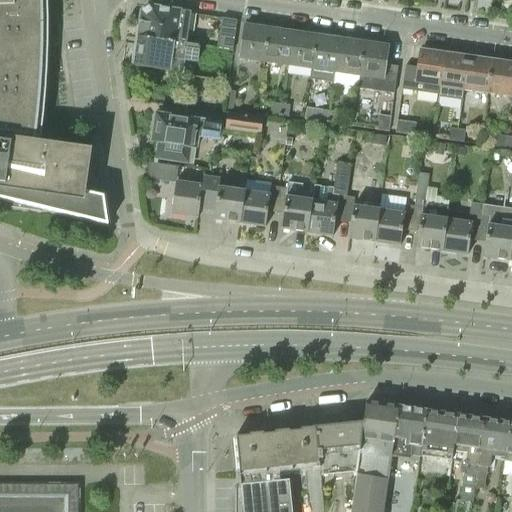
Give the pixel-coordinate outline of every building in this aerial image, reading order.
[(0,0),(0,132),(34,137),(40,138),(43,117),(46,91),(47,65),(48,40),(48,36),(48,17),(47,0),(0,0)] [(138,38),(185,45),(187,33),(190,14),(148,7),(141,12),(139,26),(138,38)] [(217,49),(233,51),(237,21),(222,19),(217,49)] [(240,60),(264,64),(270,26),(257,24),(257,28),(245,26),(240,60)] [(264,64),(287,67),(292,33),(281,31),(282,28),(270,26),(264,64)] [(287,67),(311,71),(317,33),(305,31),(304,35),(292,33),(287,67)] [(311,71),(335,74),(340,40),(329,38),(329,35),(317,33),(311,71)] [(134,67),(171,72),(183,74),(185,62),(197,64),(199,47),(185,45),(138,38),(135,55),(134,67)] [(359,78),(360,78),(365,40),(352,38),(352,42),(340,40),(335,74),(336,74),(335,83),(358,86),(359,78)] [(360,78),(384,81),(389,47),(376,45),(377,41),(365,40),(360,78)] [(438,103),(440,88),(444,55),(420,51),(415,85),(414,99),(438,103)] [(440,88),(463,92),(468,58),(444,55),(440,88)] [(463,92),(487,95),(492,61),(468,58),(463,92)] [(487,95),(511,98),(511,91),(511,64),(492,61),(487,95)] [(226,103),(234,104),(236,92),(227,91),(226,103)] [(272,116),(281,117),(283,105),(274,104),(272,116)] [(281,117),(288,118),(290,106),(283,105),(281,117)] [(417,124),(410,123),(412,108),(401,106),(397,132),(408,134),(407,135),(416,136),(417,124)] [(320,122),(328,124),(330,112),(322,110),(320,122)] [(152,143),(198,150),(200,139),(219,142),(222,124),(211,122),(211,121),(155,112),(151,137),(152,138),(152,143)] [(328,124),(336,125),(338,113),(330,112),(328,124)] [(224,130),(261,135),(263,118),(226,113),(224,130)] [(448,140),(456,141),(458,130),(450,129),(448,140)] [(456,141),(464,142),(466,131),(458,130),(456,141)] [(104,197),(86,193),(72,190),(75,170),(86,171),(92,150),(33,141),(34,137),(0,132),(0,199),(8,202),(8,208),(39,212),(40,209),(108,226),(104,197)] [(495,148),(504,149),(505,137),(497,135),(495,148)] [(489,162),(499,163),(499,153),(490,152),(489,162)] [(175,184),(175,182),(177,168),(150,164),(147,179),(175,184)] [(335,221),(343,222),(347,198),(351,169),(336,166),(333,189),(315,186),(313,197),(312,197),(307,233),(332,237),(335,221)] [(402,230),(418,233),(422,205),(427,175),(417,173),(412,207),(405,207),(404,216),(379,212),(374,243),(400,247),(402,230)] [(199,209),(215,211),(218,189),(219,180),(203,177),(201,186),(175,182),(175,184),(170,214),(197,218),(199,209)] [(213,220),(239,224),(244,188),(233,186),(233,191),(218,189),(215,211),(213,220)] [(267,211),(283,213),(286,199),(287,190),(270,187),(269,196),(246,193),(247,188),(244,188),(239,224),(265,227),(267,211)] [(281,229),(307,233),(312,197),(300,195),(299,200),(286,199),(283,213),(281,229)] [(374,243),(379,212),(379,206),(369,205),(368,210),(353,208),(354,199),(347,198),(343,222),(350,223),(348,239),(374,243)] [(416,249),(441,253),(446,222),(447,209),(422,205),(418,233),(416,249)] [(470,240),(485,242),(488,228),(489,219),(473,216),(471,225),(446,222),(441,253),(467,256),(470,240)] [(483,258),(509,262),(511,240),(511,231),(488,228),(485,242),(483,258)] [(391,456),(398,408),(366,404),(364,423),(358,456),(391,460),(391,456)] [(412,445),(422,447),(425,412),(398,408),(391,456),(410,458),(412,445)] [(452,461),(454,445),(458,416),(425,412),(422,447),(421,456),(452,461)] [(473,502),(478,466),(485,420),(458,416),(454,445),(468,447),(460,500),(473,502)] [(492,453),(505,455),(510,424),(485,420),(478,466),(490,467),(492,453)] [(364,423),(316,428),(301,429),(276,432),(271,432),(257,434),(235,436),(239,472),(243,511),(283,511),(279,468),(304,466),(319,465),(320,475),(356,471),(358,456),(364,423)] [(355,476),(350,511),(383,511),(388,480),(355,476)] [(77,511),(78,485),(0,485),(0,511),(77,511)]
